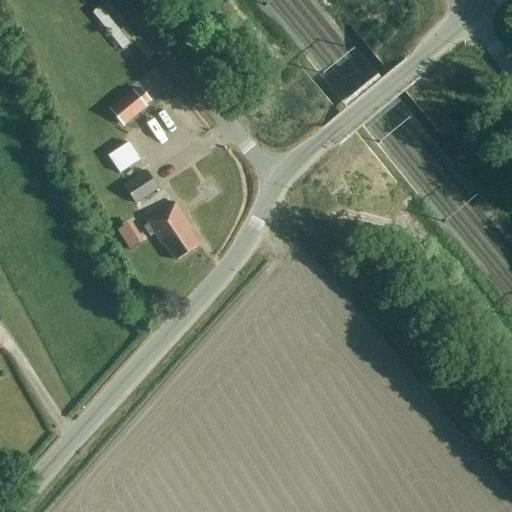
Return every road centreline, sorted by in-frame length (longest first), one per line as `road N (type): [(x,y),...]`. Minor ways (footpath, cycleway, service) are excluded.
road 1 (unclassified): [(9,511),(222,275),(278,178)]
road 2 (track): [(270,191),(511,472)]
road 3 (unclassified): [(278,178),(468,17)]
road 4 (unclassified): [(278,178),(123,0)]
